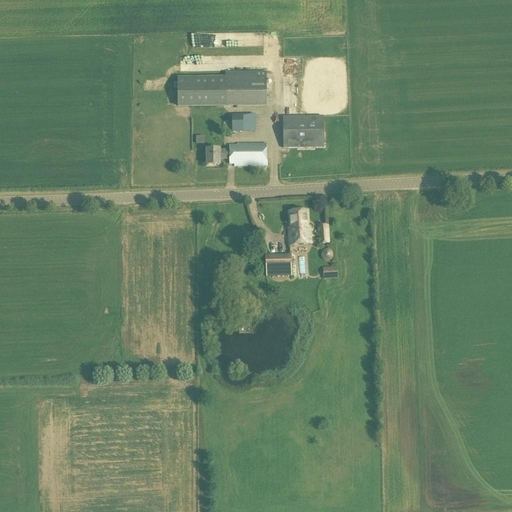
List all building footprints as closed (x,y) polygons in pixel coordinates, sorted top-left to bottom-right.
[(226,35),(226,31),(199,32),(200,44),(239,43),(239,35),(226,35)] [(177,108),(267,107),(266,72),(225,73),(225,77),(177,78),(177,108)] [(242,115),(231,115),(232,133),(242,133),(242,115)] [(283,150),(324,149),(323,117),(283,117),(283,150)] [(267,166),(267,145),(230,145),(230,152),(220,152),(220,150),(207,150),(206,166),(219,166),(219,160),(230,161),(230,166),(267,166)] [(308,227),(307,211),(289,212),(290,228),(288,228),(289,246),(311,244),(310,227),(308,227)] [(319,245),(330,244),(329,226),(318,226),(319,245)] [(267,269),(291,268),(290,256),(266,257),(267,269)] [(323,280),(338,279),(337,267),(323,268),(323,280)]
